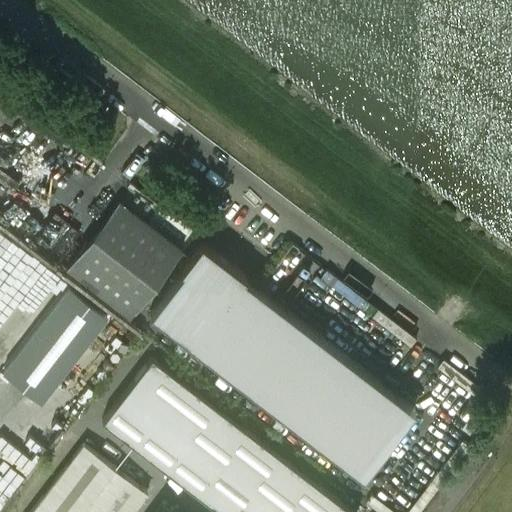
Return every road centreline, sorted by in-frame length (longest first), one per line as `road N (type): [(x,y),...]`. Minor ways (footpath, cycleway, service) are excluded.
road 1 (unclassified): [(511,390),(0,5)]
road 2 (unknown): [(0,409),(76,312)]
